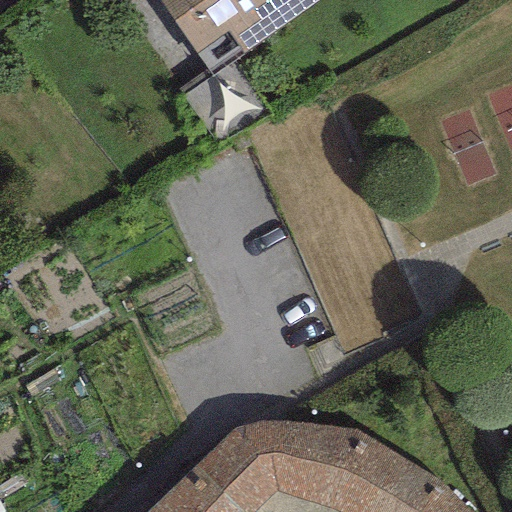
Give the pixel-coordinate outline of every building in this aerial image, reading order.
[(222,65),(315,0),(139,0),(158,26),(145,36),(169,71),(191,56),(206,76),(222,65)] [(185,91),(213,132),(251,105),(222,65),(206,76),(185,91)] [(380,432),(346,418),(319,412),(289,411),(262,416),(229,432),(278,497),(299,494),(326,501),(345,511),(429,511),(464,491),(403,448),(380,432)] [(229,432),(183,467),(228,511),(257,511),(278,497),(229,432)] [(228,511),(183,467),(137,511),(228,511)] [(477,511),(464,491),(429,511),(477,511)]
